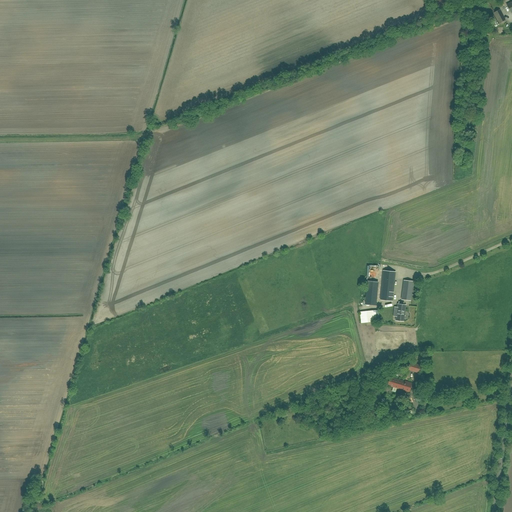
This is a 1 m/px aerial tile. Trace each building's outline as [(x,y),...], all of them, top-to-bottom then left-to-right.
[(504,21),(499,10),(492,13),(497,24),(504,21)] [(381,272),(379,301),(392,302),(394,274),(381,272)] [(403,282),(401,301),(411,302),(413,283),(403,282)] [(367,284),(365,301),(373,302),(374,284),(367,284)] [(396,305),(394,321),(403,322),(405,306),(396,305)] [(409,363),(407,371),(417,374),(419,366),(409,363)] [(395,393),(396,389),(408,393),(410,384),(389,378),(387,387),(392,388),(391,392),(395,393)]
